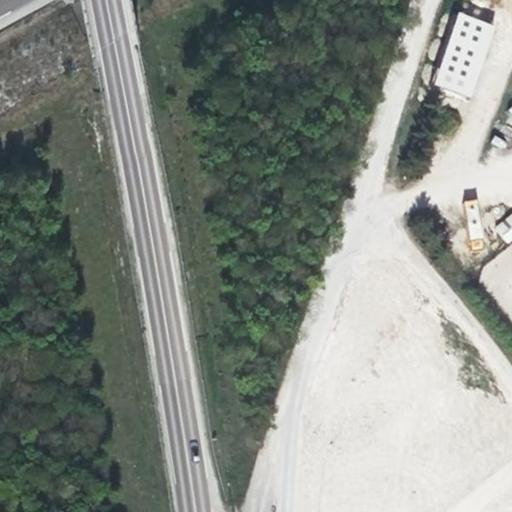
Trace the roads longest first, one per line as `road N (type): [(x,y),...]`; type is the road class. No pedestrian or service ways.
road 1 (track): [(283,511),(290,415),(429,0)]
road 2 (primary): [(193,511),(107,0)]
road 3 (track): [(361,191),(511,381)]
